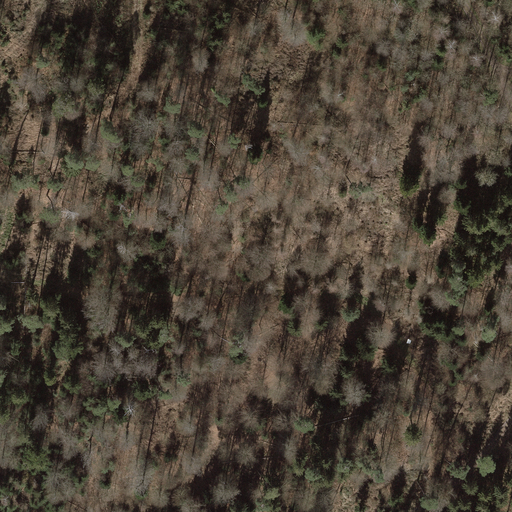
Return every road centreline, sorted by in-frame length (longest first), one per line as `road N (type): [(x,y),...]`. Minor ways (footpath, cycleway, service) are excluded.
road 1 (track): [(415,511),(511,423)]
road 2 (track): [(511,107),(458,0)]
